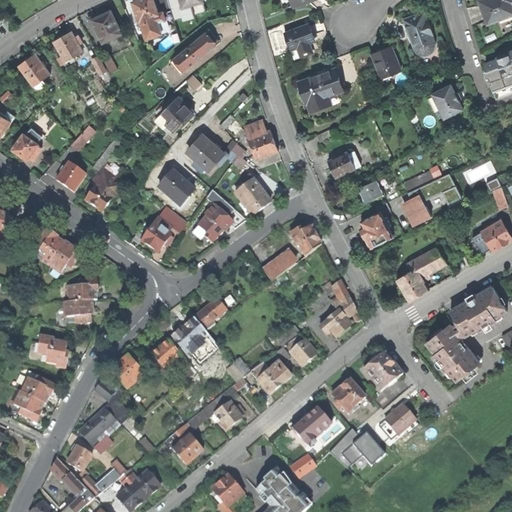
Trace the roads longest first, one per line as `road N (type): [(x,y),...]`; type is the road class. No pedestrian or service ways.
road 1 (residential): [(158,511),(386,327)]
road 2 (residential): [(162,291),(95,362),(21,511)]
road 3 (residential): [(247,0),(281,118),(317,196)]
road 4 (residential): [(0,164),(143,267),(162,291)]
road 5 (residential): [(317,196),(197,277),(162,291)]
road 6 (residential): [(317,196),(386,327)]
road 7 (residential): [(386,327),(511,251)]
